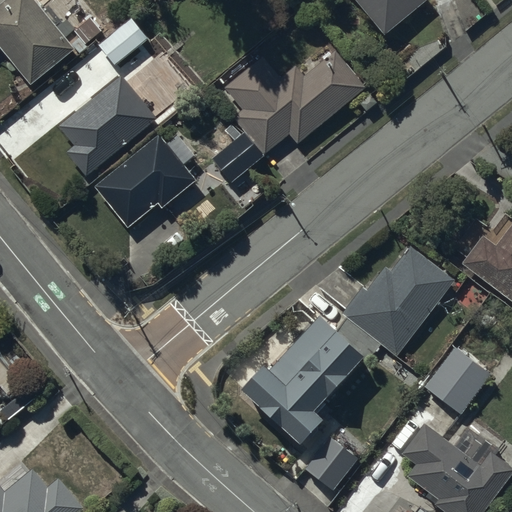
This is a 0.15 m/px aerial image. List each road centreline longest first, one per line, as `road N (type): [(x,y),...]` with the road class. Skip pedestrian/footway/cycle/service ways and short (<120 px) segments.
road 1 (residential): [(121,380),(511,62)]
road 2 (residential): [(121,380),(0,233)]
road 3 (residential): [(255,511),(121,380)]
